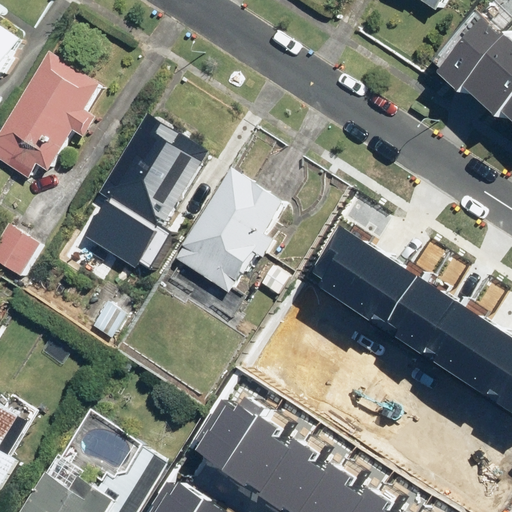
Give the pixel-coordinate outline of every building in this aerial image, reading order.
[(424,0),(444,13),(452,0),(424,0)] [(444,59),(478,89),(483,84),(511,51),(511,22),(492,5),(444,59)] [(31,40),(0,18),(0,83),(1,84),(31,40)] [(511,51),(483,84),(511,109),(511,51)] [(55,175),(82,133),(94,141),(108,120),(95,111),(110,87),(58,54),(0,143),(0,157),(35,180),(43,167),(55,175)] [(156,113),(105,194),(166,232),(217,152),(156,113)] [(261,253),(270,260),(284,239),(274,233),(294,203),(240,168),(180,259),(234,294),(261,253)] [(511,337),(337,223),(307,270),(323,280),(318,287),(368,320),(373,312),(400,329),(394,337),(422,355),(428,347),(438,354),(433,362),(485,396),(491,388),(501,395),(496,403),(511,413),(511,337)] [(14,224),(0,249),(0,261),(27,277),(47,243),(14,224)] [(113,303),(98,325),(119,339),(134,317),(113,303)] [(400,383),(391,397),(372,384),(360,403),(380,415),(368,434),(434,477),(453,448),(445,443),(467,410),(434,388),(426,400),(400,383)] [(200,441),(195,449),(223,467),(221,471),(246,487),(248,484),(260,491),(258,495),(282,510),(284,507),(291,511),(387,511),(383,509),(387,503),(364,488),(360,495),(344,485),(349,478),(327,464),(323,470),(308,461),(312,454),(292,441),(288,446),(271,435),(275,430),(256,418),(262,409),(243,397),(238,405),(224,397),(196,439),(200,441)] [(0,505),(28,463),(8,450),(29,418),(0,399),(0,505)] [(119,511),(125,504),(90,482),(94,474),(65,456),(28,511),(119,511)] [(224,511),(178,482),(170,494),(166,492),(153,511),(224,511)]
